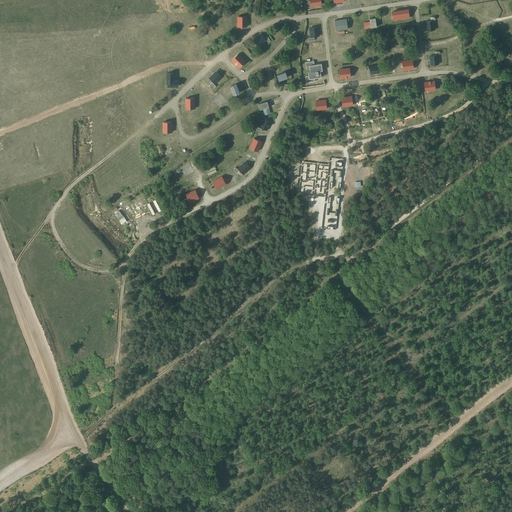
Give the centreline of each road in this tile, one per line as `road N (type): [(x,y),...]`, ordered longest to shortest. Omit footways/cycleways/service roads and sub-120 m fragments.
road 1 (track): [(181,216),(104,271),(72,260),(52,225),(55,205),(76,181),(156,116)]
road 2 (track): [(511,133),(353,257),(306,262)]
road 3 (track): [(306,262),(153,378),(116,364)]
road 4 (track): [(211,63),(163,66),(0,133)]
road 5 (track): [(80,441),(0,235)]
road 6 (track): [(346,511),(511,378)]
